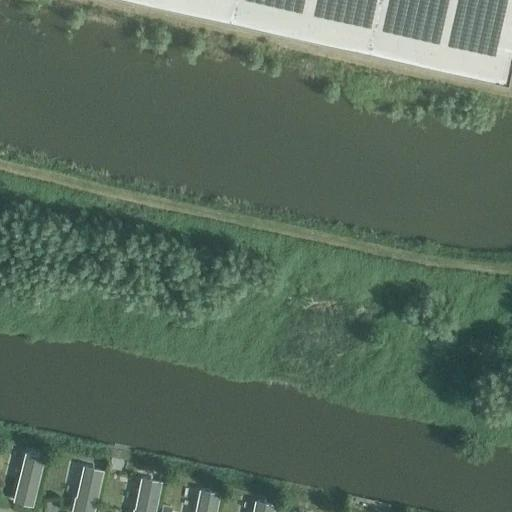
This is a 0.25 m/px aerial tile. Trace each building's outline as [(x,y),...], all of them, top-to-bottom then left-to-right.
[(511,0),(184,0),(507,72),(511,50),(511,0)] [(29,452),(25,455),(23,461),(25,463),(21,479),(20,478),(14,500),(31,504),(43,457),(37,456),(36,454),(29,452)] [(94,467),(87,465),(82,468),(81,475),(83,477),(79,491),(82,495),(78,497),(76,497),(72,511),(92,511),(101,470),(95,469),(94,467)] [(152,479),(145,477),(140,480),(139,487),(141,489),(138,503),(140,507),(137,509),(134,509),(133,511),(153,511),(159,482),(153,481),(152,479)] [(211,492),(210,490),(203,489),(199,492),(198,499),(199,500),(196,511),(214,511),(218,494),(211,492)] [(266,502),(259,500),(254,503),(253,510),(255,511),(254,511),(272,511),(274,505),(267,504),(266,502)]
